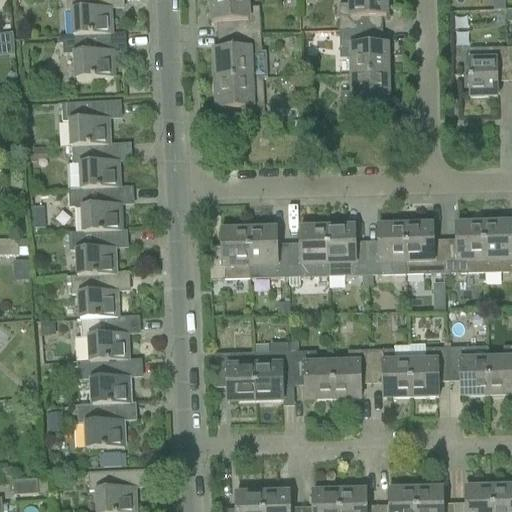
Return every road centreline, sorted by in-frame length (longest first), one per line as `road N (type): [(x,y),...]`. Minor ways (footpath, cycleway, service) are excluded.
road 1 (unclassified): [(195,450),(511,436)]
road 2 (residential): [(195,450),(176,188)]
road 3 (residential): [(176,188),(432,179)]
road 4 (residential): [(176,188),(168,0)]
road 5 (residential): [(432,179),(430,0)]
